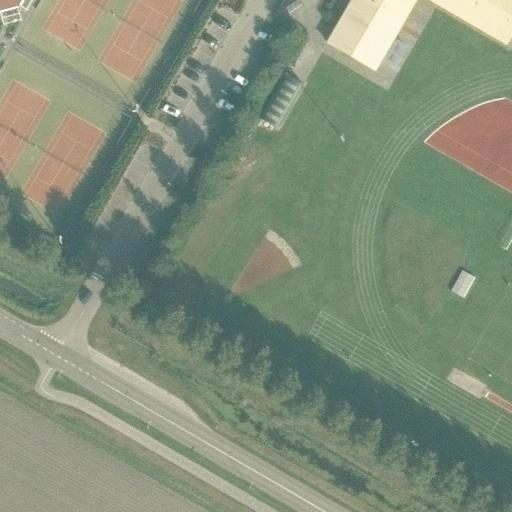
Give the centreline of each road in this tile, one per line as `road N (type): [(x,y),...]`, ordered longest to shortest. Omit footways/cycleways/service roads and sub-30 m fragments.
road 1 (unclassified): [(324,511),(0,322)]
road 2 (unclassified): [(100,280),(265,0)]
